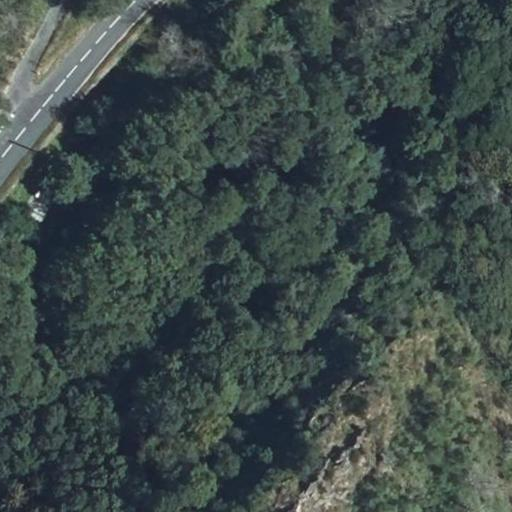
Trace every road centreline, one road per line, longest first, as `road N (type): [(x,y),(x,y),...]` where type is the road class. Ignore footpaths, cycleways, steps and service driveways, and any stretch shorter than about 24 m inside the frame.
road 1 (secondary): [(139,0),(21,130)]
road 2 (unclassified): [(21,130),(15,102),(25,67),(64,0)]
